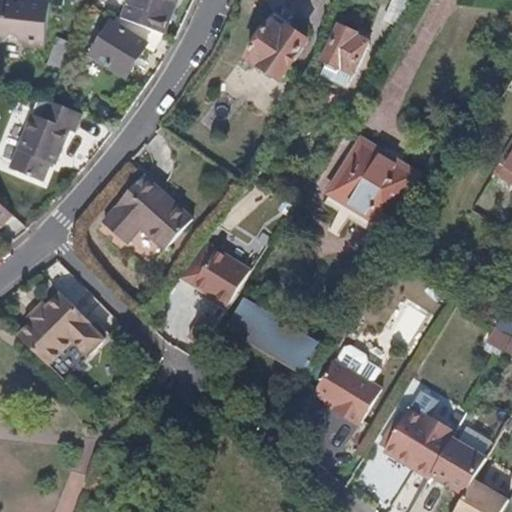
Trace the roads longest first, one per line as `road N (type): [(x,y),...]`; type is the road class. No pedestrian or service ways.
road 1 (track): [(363,511),(177,369),(43,239)]
road 2 (residential): [(206,0),(198,44),(43,239),(0,275)]
